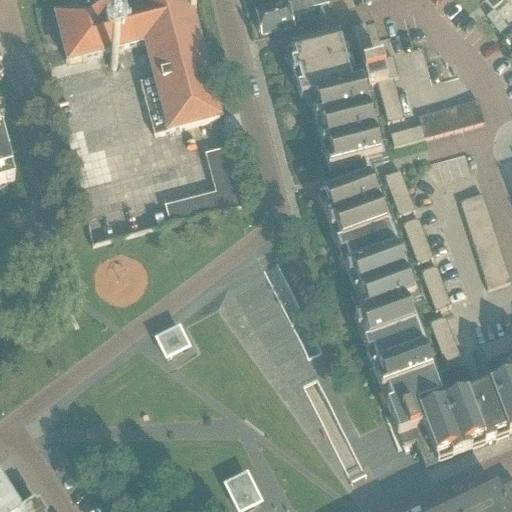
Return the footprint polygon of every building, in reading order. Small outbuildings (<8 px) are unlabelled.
[(189,10),(186,0),(129,0),(57,19),(69,65),(146,45),(156,81),(143,85),(157,137),(170,133),(171,135),(219,122),(190,15),(195,14),(194,9),(189,10)] [(255,14),(258,22),(255,24),(258,35),(261,35),(262,37),(293,29),(290,16),(294,15),(294,18),(314,13),(313,9),(329,6),(327,0),(310,0),(311,1),(303,3),(303,1),(255,14)] [(492,12),(502,4),(498,0),(486,0),(484,2),(492,12)] [(362,61),(375,58),(367,28),(354,31),(362,61)] [(329,174),(380,160),(361,86),(353,88),(340,37),(287,51),(287,54),(285,55),(288,70),(292,69),(294,76),(291,77),(295,93),(297,92),(300,102),(307,100),(311,116),(316,115),(318,124),(313,126),(317,140),(321,139),(324,149),(319,150),(323,165),(326,164),(329,174)] [(390,126),(406,122),(395,81),(399,80),(394,60),(363,69),(368,89),(379,86),(390,126)] [(0,198),(7,194),(5,186),(14,183),(1,135),(0,135),(0,125),(3,124),(3,113),(0,113),(0,85),(3,84),(1,76),(0,71),(0,198)] [(468,106),(474,129),(484,126),(478,103),(468,106)] [(458,109),(464,132),(474,129),(468,106),(458,109)] [(448,111),(454,134),(464,132),(458,109),(448,111)] [(438,114),(444,137),(454,134),(448,111),(438,114)] [(428,117),(434,140),(444,137),(438,114),(428,117)] [(421,129),(424,142),(434,140),(428,117),(418,119),(420,129),(421,129)] [(390,137),(393,151),(424,142),(421,129),(420,129),(390,137)] [(242,210),(226,150),(205,155),(215,194),(166,206),(172,228),(242,210)] [(400,174),(384,180),(399,220),(415,214),(400,174)] [(354,322),(358,332),(354,333),(359,347),(363,345),(367,355),(363,357),(371,377),(374,386),(378,384),(382,394),(378,395),(383,409),(387,408),(403,450),(416,445),(426,470),(440,465),(440,467),(453,461),(453,460),(472,453),(472,454),(486,449),(485,448),(495,444),(496,445),(509,440),(509,439),(511,437),(511,370),(511,371),(511,370),(511,381),(445,406),(406,305),(415,301),(368,180),(318,199),(319,201),(315,203),(320,216),(324,215),(331,233),(327,235),(332,249),(337,248),(340,257),(336,259),(342,273),(345,271),(349,280),(345,282),(356,312),(360,310),(363,318),(354,322)] [(459,204),(462,214),(485,207),(482,197),(459,204)] [(488,217),(485,207),(462,214),(465,224),(488,217)] [(465,224),(467,230),(469,234),(491,227),(488,217),(465,224)] [(401,511),(402,511),(260,222),(247,229),(57,322),(149,511),(401,511)] [(433,262),(418,222),(403,228),(418,267),(433,262)] [(469,234),(470,238),(472,244),(495,236),(491,227),(469,234)] [(495,236),(472,244),(475,253),(498,246),(495,236)] [(475,253),(477,259),(478,263),(501,256),(498,246),(475,253)] [(478,263),(481,272),(481,273),(504,266),(501,256),(478,263)] [(504,266),(481,273),(484,283),(507,276),(504,266)] [(451,308),(436,270),(421,276),(436,314),(451,308)] [(484,283),(487,293),(510,286),(507,276),(484,283)] [(460,359),(445,320),(430,326),(446,365),(460,359)] [(511,335),(480,348),(486,364),(511,354),(511,335)] [(37,511),(10,469),(0,475),(0,511),(37,511)] [(511,511),(511,486),(502,491),(501,490),(455,511),(511,511)]
